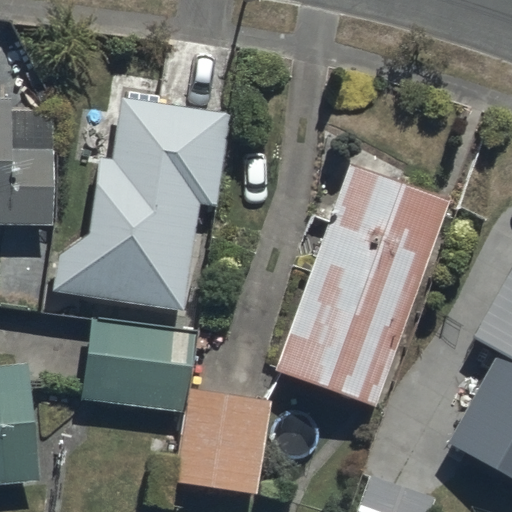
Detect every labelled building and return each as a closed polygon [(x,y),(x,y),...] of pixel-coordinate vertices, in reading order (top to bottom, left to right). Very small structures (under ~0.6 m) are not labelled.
[(0,97),(0,228),(49,229),(50,155),(6,154),(7,98),(0,97)] [(81,253),(54,250),(48,296),(180,313),(193,205),(216,208),(228,114),(112,100),(104,163),(92,162),(81,253)] [(372,410),(443,205),(343,171),(272,376),(372,410)] [(511,265),(471,338),(498,353),(447,444),(511,479),(511,265)] [(190,329),(87,320),(80,403),(182,412),(190,329)] [(0,487),(35,485),(24,366),(0,368),(0,487)] [(267,405),(189,392),(174,485),(252,498),(267,405)] [(427,511),(432,502),(364,477),(351,511),(427,511)]
